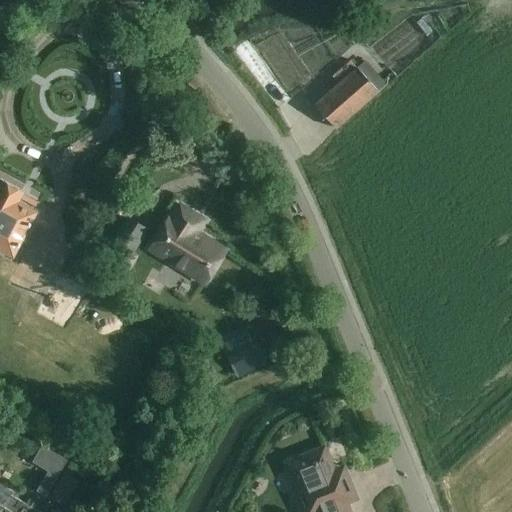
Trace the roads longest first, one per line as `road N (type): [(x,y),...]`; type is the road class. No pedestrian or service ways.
road 1 (residential): [(368,376),(274,156),(154,0)]
road 2 (residential): [(223,511),(263,428),(281,411),(368,376)]
road 3 (residential): [(421,511),(368,376)]
road 4 (unknown): [(68,0),(21,64),(0,111)]
